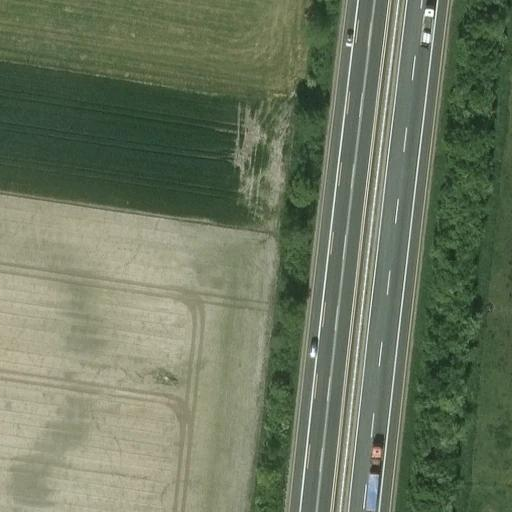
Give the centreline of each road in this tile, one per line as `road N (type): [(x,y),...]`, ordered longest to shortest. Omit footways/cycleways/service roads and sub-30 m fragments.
road 1 (motorway): [(367,511),(427,0)]
road 2 (motorway): [(378,0),(319,511)]
